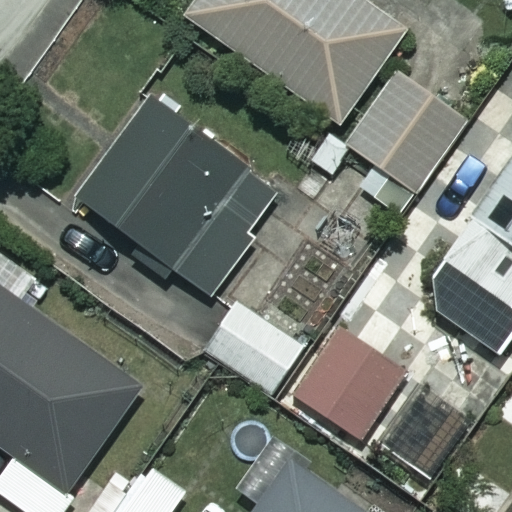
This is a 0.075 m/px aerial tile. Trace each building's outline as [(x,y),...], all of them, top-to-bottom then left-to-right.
[(200,0),(185,23),(339,128),(404,34),(354,0),(200,0)] [(470,121),(399,69),(343,146),(414,198),(470,121)] [(79,292),(180,363),(216,312),(200,300),(274,195),(145,104),(75,204),(119,235),(79,292)] [(511,148),(434,260),(485,295),(461,329),(494,352),(511,325),(511,148)] [(163,386),(0,276),(0,493),(28,511),(177,511),(187,498),(142,468),(127,490),(103,474),(163,386)] [(302,347),(232,305),(203,355),(272,397),(302,347)] [(399,374),(333,331),(290,396),(357,439),(399,374)] [(367,511),(301,465),(267,511),(367,511)]
